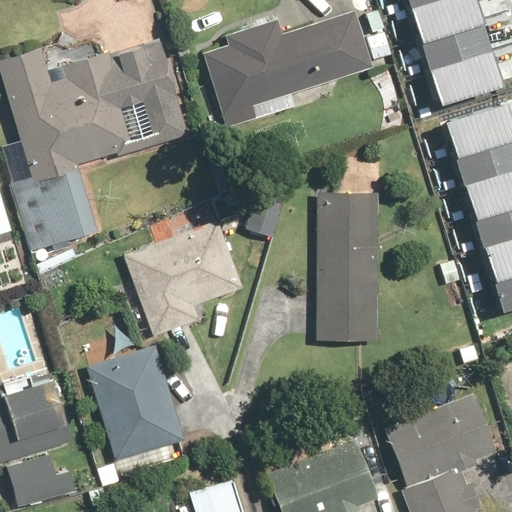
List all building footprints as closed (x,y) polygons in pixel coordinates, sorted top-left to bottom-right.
[(409,0),(443,103),(505,83),(478,0),(409,0)] [(369,35),(359,5),(285,30),(280,14),(230,31),(234,41),(203,51),(230,129),(299,106),(295,94),(379,65),(377,58),(393,52),(386,30),(369,35)] [(193,133),(165,34),(96,54),(92,41),(59,51),(57,43),(0,58),(0,59),(22,137),(0,143),(0,144),(30,251),(36,273),(81,260),(77,245),(75,239),(102,231),(83,164),(193,133)] [(446,120),(503,311),(511,308),(511,119),(507,102),(446,120)] [(0,232),(16,228),(0,175),(0,232)] [(292,187),(263,176),(244,224),(274,235),(292,187)] [(383,190),(320,188),(316,337),(379,338),(383,190)] [(126,253),(152,321),(157,336),(205,318),(199,303),(247,285),(222,217),(126,253)] [(158,344),(89,366),(119,460),(188,439),(158,344)] [(0,463),(78,436),(53,366),(33,374),(24,377),(8,382),(6,375),(0,377),(0,463)] [(387,426),(410,485),(401,488),(410,511),(481,511),(480,509),(485,507),(475,480),(467,483),(461,465),(501,450),(478,391),(387,426)] [(268,471),(283,511),(346,511),(346,510),(395,492),(373,432),(268,471)] [(18,505),(86,489),(81,464),(60,469),(56,452),(8,463),(18,505)] [(248,511),(238,475),(192,488),(199,511),(248,511)]
